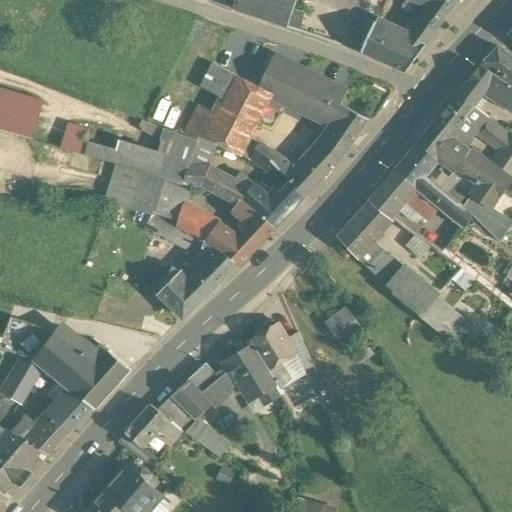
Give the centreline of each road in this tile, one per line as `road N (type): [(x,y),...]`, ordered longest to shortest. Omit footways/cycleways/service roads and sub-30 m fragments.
road 1 (secondary): [(29,511),(181,343),(398,135),(458,53),(511,1)]
road 2 (track): [(0,80),(58,100),(34,173),(99,190)]
